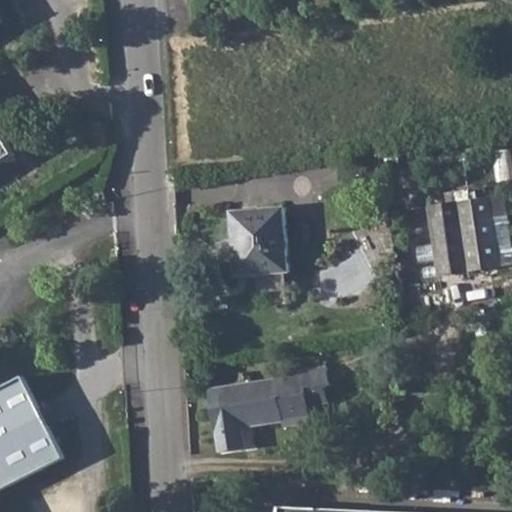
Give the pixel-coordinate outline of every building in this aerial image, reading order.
[(0,163),(14,155),(2,134),(0,130),(0,21),(1,21),(0,18),(0,163)] [(489,197),(430,206),(440,275),(499,267),(489,197)] [(285,208),(235,213),(240,276),(290,271),(285,208)] [(310,405),(307,388),(328,385),(331,385),(328,366),(276,374),(276,379),(212,390),(221,451),(245,447),(243,426),(283,420),(284,425),(312,421),(310,405)] [(0,511),(2,511),(0,506),(0,491),(68,455),(27,377),(0,390),(0,511)] [(328,385),(307,388),(310,405),(330,402),(328,385)]
